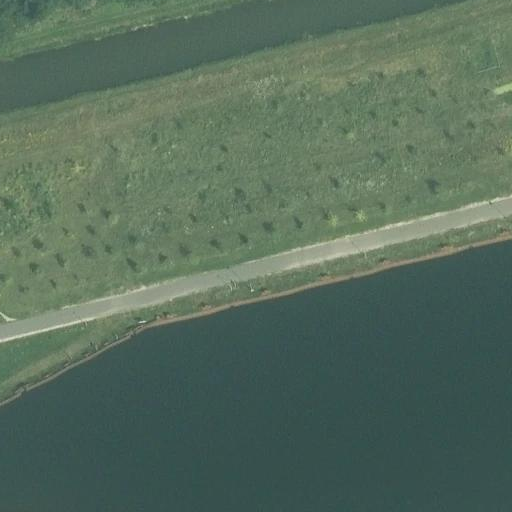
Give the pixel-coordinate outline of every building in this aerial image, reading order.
[(275,140),(276,152),(292,151),(292,139),(275,140)] [(126,196),(150,188),(142,165),(118,173),(126,196)] [(145,199),(147,230),(160,229),(158,198),(145,199)] [(261,198),(261,236),(283,237),(283,198),(261,198)] [(152,232),(164,271),(179,266),(167,228),(152,232)] [(151,242),(130,249),(132,255),(114,261),(123,289),(163,275),(151,242)]
